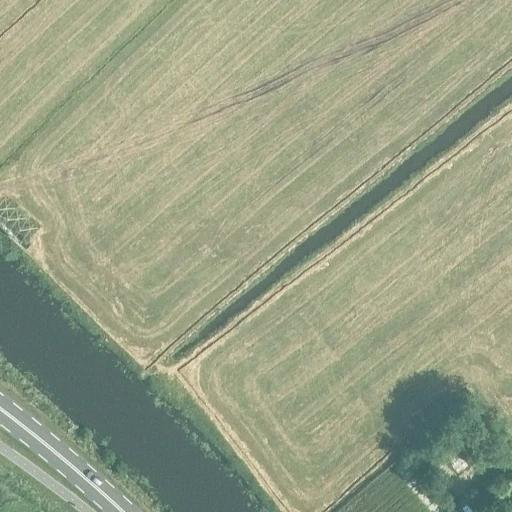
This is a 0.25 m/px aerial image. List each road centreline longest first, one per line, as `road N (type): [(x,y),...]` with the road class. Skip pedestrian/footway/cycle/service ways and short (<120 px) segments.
road 1 (residential): [(378,0),(169,167),(82,255),(0,181)]
road 2 (secondary): [(122,511),(0,414)]
